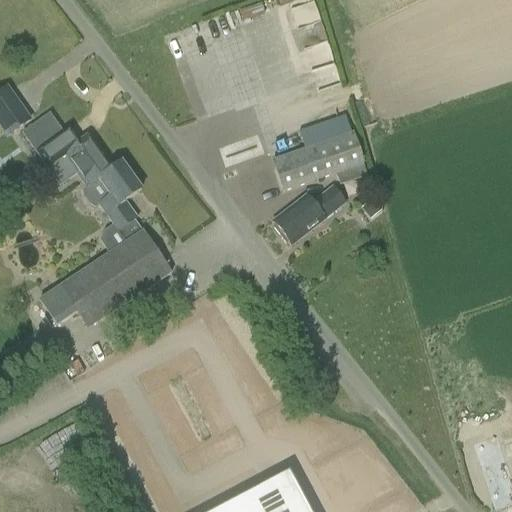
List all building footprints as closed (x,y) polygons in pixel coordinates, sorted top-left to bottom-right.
[(29,122),(5,90),(0,93),(0,129),(7,138),(29,122)] [(86,333),(171,276),(135,222),(136,221),(125,204),(140,193),(120,165),(111,171),(87,137),(78,143),(68,129),(35,152),(59,186),(75,176),(86,190),(82,192),(83,199),(90,208),(95,210),(98,208),(124,245),(58,289),(37,302),(55,330),(76,316),(86,333)] [(353,134),(271,163),(281,195),(336,177),(339,186),(366,177),(353,134)] [(290,249),(323,223),(346,205),(332,188),(309,206),(305,201),(272,226),(290,249)] [(371,202),(361,211),(371,222),(381,213),(371,202)] [(344,386),(351,380),(319,347),(312,353),(344,386)] [(19,360),(0,369),(0,388),(26,374),(19,360)] [(500,449),(476,457),(487,489),(511,481),(500,449)] [(308,511),(288,474),(215,511),(308,511)]
